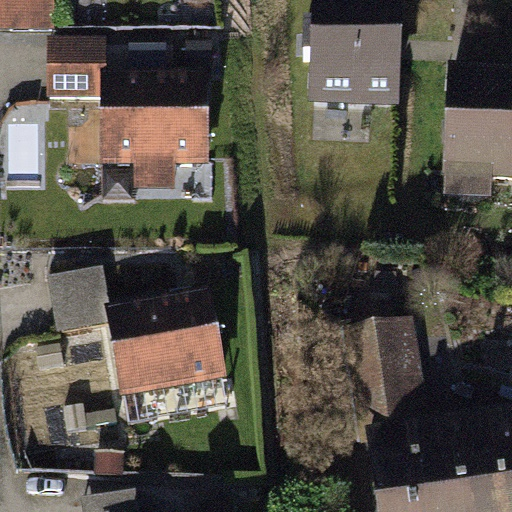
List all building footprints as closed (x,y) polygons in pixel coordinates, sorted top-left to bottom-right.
[(48,0),(0,0),(0,31),(48,33),(48,0)] [(393,0),(307,0),(304,113),(390,116),(393,0)] [(108,173),(141,173),(141,202),(180,202),(180,173),(212,172),(212,92),(102,93),(102,52),(51,52),(51,110),(108,110),(108,173)] [(511,77),(443,75),(438,190),(511,192),(511,77)] [(111,338),(123,405),(234,385),(217,294),(110,313),(102,269),(50,278),(63,347),(111,338)] [(414,329),(342,340),(358,449),(430,439),(414,329)] [(358,449),(368,511),(511,511),(511,423),(430,439),(358,449)]
